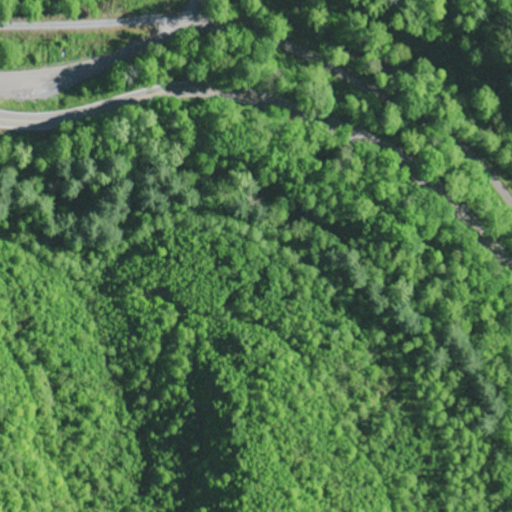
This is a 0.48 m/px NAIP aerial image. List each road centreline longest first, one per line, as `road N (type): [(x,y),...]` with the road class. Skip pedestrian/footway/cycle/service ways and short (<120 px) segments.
road 1 (residential): [(0,78),(111,58),(165,36),(182,19),(211,23),(315,60),(410,107),(511,202)]
road 2 (secondary): [(511,267),(443,194),(383,150),(239,95),(168,92),(68,119),(0,118)]
road 3 (residential): [(182,19),(0,24)]
